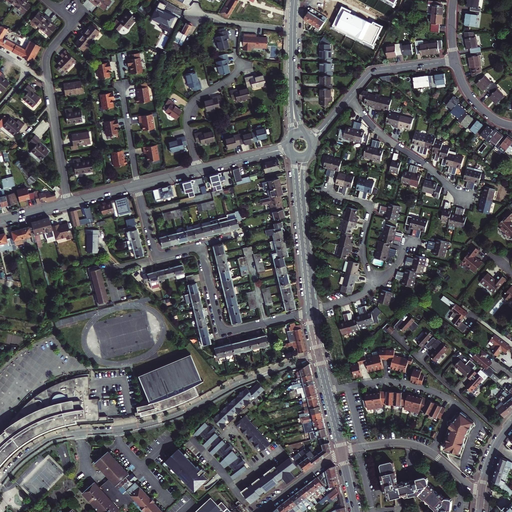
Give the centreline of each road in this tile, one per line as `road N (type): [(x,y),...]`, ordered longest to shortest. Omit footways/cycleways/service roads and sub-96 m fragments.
road 1 (residential): [(318,354),(159,420),(46,439),(0,481)]
road 2 (residential): [(311,311),(221,328),(202,254),(155,254),(137,186)]
road 3 (residential): [(67,204),(46,57),(73,22)]
road 4 (residential): [(327,390),(386,380),(447,398),(455,403),(430,452)]
road 5 (residential): [(350,96),(382,136),(468,198)]
road 6 (residential): [(197,170),(188,107),(242,61)]
road 7 (residential): [(321,190),(367,203),(362,254),(376,283)]
